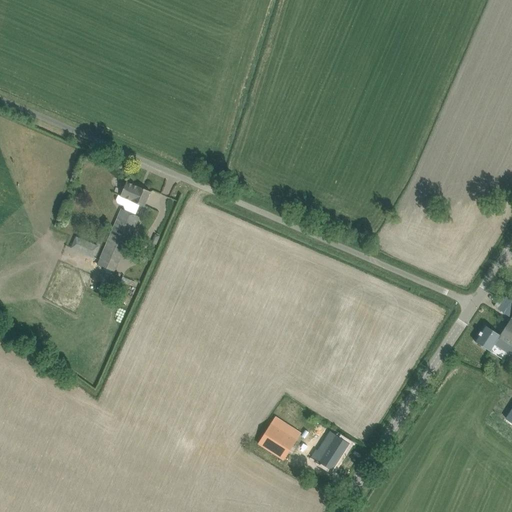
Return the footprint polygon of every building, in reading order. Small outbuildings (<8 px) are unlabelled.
[(127,182),(123,191),(121,195),(118,194),(116,200),(118,203),(124,206),(127,205),(129,200),(144,207),(150,192),(138,187),(127,182)] [(129,239),(130,239),(140,217),(121,208),(97,265),(115,272),(129,239)] [(70,249),(94,259),(99,246),(76,236),(70,249)] [(475,341),(493,353),(497,346),(511,355),(511,316),(500,335),(485,325),(475,341)] [(305,427),(311,416),(303,411),(297,422),(305,427)] [(271,424),(258,444),(283,460),(296,440),(271,424)] [(350,444),(341,438),(332,432),(323,445),(314,439),(308,450),(313,454),(311,457),(332,471),(350,444)]
